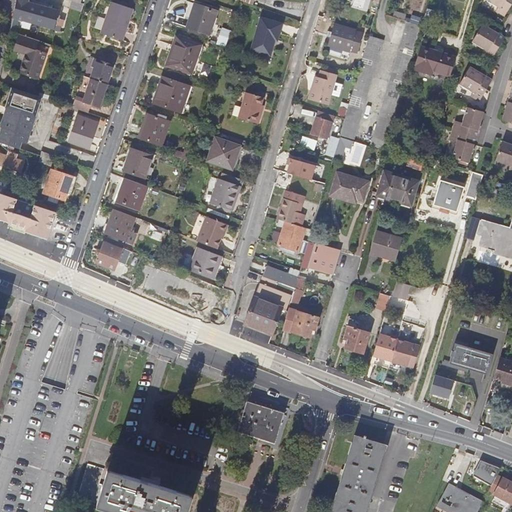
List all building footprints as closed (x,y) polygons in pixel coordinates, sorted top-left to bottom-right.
[(29,0),(15,0),(14,10),(9,32),(16,34),(19,22),(54,32),(59,13),(29,3),(29,0)] [(502,15),(511,0),(487,0),(496,6),(494,9),(502,15)] [(100,34),(120,41),(130,8),(111,2),(100,34)] [(216,11),(197,5),(194,13),(192,13),(187,26),(208,34),(216,11)] [(249,50),(269,56),(274,40),(276,41),(282,23),(259,16),(249,50)] [(490,59),(498,47),(504,38),(498,33),(482,23),(470,41),(484,50),(482,54),(490,59)] [(409,24),(373,146),(386,149),(422,28),(409,24)] [(365,34),(335,25),(329,45),(359,54),(365,34)] [(38,52),(41,42),(18,35),(15,45),(27,49),(25,55),(19,74),(36,80),(44,55),(38,52)] [(192,73),(201,47),(176,38),(173,46),(176,47),(170,65),(192,73)] [(382,47),(368,43),(359,76),(345,121),(342,133),(341,136),(355,140),(382,47)] [(27,49),(15,45),(13,50),(25,55),(27,49)] [(455,60),(421,50),(414,72),(430,77),(431,73),(450,78),(455,60)] [(94,68),(90,80),(107,86),(113,67),(94,61),(92,67),(94,68)] [(479,100),(489,86),(493,78),(486,73),(471,64),(459,82),(473,91),(471,95),(479,100)] [(329,106),(337,76),(321,71),(319,79),(315,77),(308,100),(329,106)] [(190,86),(163,77),(160,87),(163,87),(157,105),(181,114),(190,86)] [(76,100),(73,109),(88,114),(91,105),(100,108),(107,86),(90,80),(84,98),(83,103),(76,100)] [(30,144),(44,99),(15,90),(8,110),(10,110),(4,129),(5,129),(1,143),(23,150),(26,142),(30,144)] [(255,123),(258,113),(255,112),(257,105),(259,97),(243,92),(236,117),(255,123)] [(511,93),(510,93),(502,118),(511,121),(511,93)] [(456,119),(454,129),(477,136),(485,110),(468,105),(463,121),(456,119)] [(325,135),(331,116),(331,115),(318,111),(317,111),(311,131),(325,135)] [(140,137),(161,144),(169,122),(148,115),(140,137)] [(69,141),(89,148),(97,124),(77,117),(69,141)] [(469,163),(475,142),(477,136),(454,129),(450,139),(457,141),(453,158),(469,163)] [(329,156),(335,158),(341,136),(342,133),(337,131),(329,156)] [(239,144),(216,137),(208,160),(232,168),(239,144)] [(509,169),(511,170),(511,142),(504,139),(496,159),(511,165),(509,169)] [(152,181),(157,165),(152,163),(154,157),(132,149),(124,171),(152,181)] [(0,165),(21,173),(24,162),(17,160),(18,156),(8,153),(7,156),(0,154),(0,165)] [(313,177),(316,162),(290,157),(287,172),(313,177)] [(466,194),(477,197),(484,172),(473,169),(466,194)] [(76,178),(52,170),(44,192),(48,194),(46,201),(57,205),(59,198),(65,200),(68,192),(71,193),(76,178)] [(338,171),(331,194),(340,197),(341,193),(364,200),(369,181),(338,171)] [(420,181),(388,172),(381,195),(414,204),(420,181)] [(233,210),(243,179),(225,173),(223,180),(219,178),(211,203),(233,210)] [(434,204),(458,211),(463,194),(466,182),(442,175),(434,204)] [(138,208),(146,186),(124,178),(116,201),(138,208)] [(285,222),(302,227),(306,215),(302,213),(307,197),(288,191),(280,220),(285,222)] [(17,200),(0,193),(0,219),(28,229),(35,231),(34,235),(47,240),(56,213),(36,206),(32,218),(13,212),(17,200)] [(123,241),(133,216),(113,208),(103,233),(123,241)] [(233,227),(212,219),(203,243),(222,251),(228,235),(230,236),(233,227)] [(511,230),(509,229),(480,221),(476,233),(485,236),(492,238),(489,248),(488,250),(494,252),(494,251),(511,256),(511,230)] [(278,245),(297,251),(304,228),(302,227),(285,222),(278,245)] [(402,239),(377,232),(371,254),(396,261),(402,239)] [(492,238),(485,236),(482,246),(489,248),(492,238)] [(343,246),(311,237),(304,260),(336,270),(343,246)] [(130,268),(136,253),(123,248),(122,250),(103,242),(96,262),(115,270),(117,263),(130,268)] [(221,257),(197,248),(188,268),(212,278),(221,257)] [(267,269),(264,278),(297,286),(299,278),(267,269)] [(280,307),(290,309),(297,286),(264,278),(258,300),(252,299),(244,326),(272,334),(280,307)] [(399,281),(395,295),(408,299),(412,284),(399,281)] [(386,309),(390,295),(382,292),(378,307),(386,309)] [(321,319),(290,309),(285,324),(295,328),(294,332),(312,337),(315,330),(317,331),(321,319)] [(371,334),(349,327),(346,339),(349,340),(347,347),(366,353),(371,334)] [(391,336),(381,333),(375,355),(410,365),(416,366),(418,358),(418,359),(422,345),(416,343),(407,340),(407,338),(392,333),(391,336)] [(468,344),(456,341),(450,362),(487,373),(493,352),(468,344)] [(507,389),(511,390),(511,366),(499,363),(494,383),(507,387),(507,389)] [(431,393),(451,397),(455,377),(435,374),(431,393)] [(271,410),(246,402),(237,432),(275,443),(281,424),(284,414),(271,410)] [(354,435),(346,461),(349,462),(357,436),(354,435)] [(346,461),(341,476),(344,477),(333,511),(363,511),(371,486),(375,487),(379,471),(376,470),(384,444),(357,436),(349,462),(346,461)] [(387,445),(384,444),(376,470),(379,471),(387,445)] [(481,458),(474,474),(493,483),(501,467),(481,458)] [(104,469),(88,463),(77,497),(97,503),(102,484),(100,483),(104,469)] [(187,511),(188,511),(185,510),(190,496),(109,471),(105,485),(102,484),(97,503),(112,508),(111,511),(115,511),(187,511)] [(511,481),(498,475),(490,491),(511,500),(511,481)] [(341,476),(330,511),(333,511),(344,477),(341,476)] [(445,507),(453,511),(477,511),(482,504),(455,489),(456,487),(450,483),(449,486),(449,485),(441,499),(448,502),(445,507)] [(366,511),(375,487),(371,486),(363,511),(366,511)] [(484,501),(456,487),(455,489),(482,504),(484,501)] [(448,502),(441,499),(439,504),(445,507),(448,502)]
